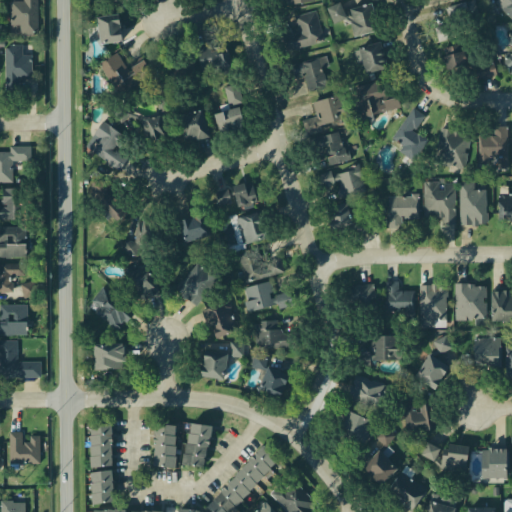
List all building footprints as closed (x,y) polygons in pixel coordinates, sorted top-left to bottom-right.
[(9,1),(9,26),(18,26),(19,37),(34,36),(34,31),(37,31),(36,0),(22,0),(22,1),(9,1)] [(443,6),(464,0),(475,0),(481,21),(457,27),(459,36),(436,42),(432,26),(447,22),(443,6)] [(511,0),(500,0),(504,3),(499,8),(511,19),(511,0)] [(325,7),(338,1),(345,15),(350,18),(347,8),(370,2),(378,29),(352,36),(348,21),(341,18),(332,22),(325,7)] [(294,15),(315,9),(324,40),(284,51),(280,36),(299,31),(294,15)] [(94,16),(117,12),(121,39),(98,43),(94,16)] [(356,46),(357,49),(353,50),(356,62),(360,61),(363,73),(386,67),(378,40),(356,46)] [(443,48),(444,53),(439,54),(443,70),(469,64),(473,79),(497,73),(493,58),(474,63),(469,42),(458,44),(443,48)] [(7,47),(4,47),(3,90),(17,91),(17,78),(31,78),(31,54),(21,54),(22,44),(7,43),(7,47)] [(194,47),(206,45),(207,50),(214,49),(215,52),(227,50),(231,72),(198,78),(194,47)] [(98,62),(116,51),(128,71),(130,70),(128,67),(142,58),(151,75),(118,95),(98,62)] [(304,76),(307,75),(306,71),(301,72),(302,75),(291,78),(288,64),(325,54),(328,65),(321,67),(326,86),(308,90),(304,76)] [(352,86),(361,117),(402,106),(394,74),(352,86)] [(211,112),(220,110),(218,106),(227,103),(222,86),(237,82),(242,101),(236,102),(243,125),(216,132),(211,112)] [(312,101),(341,93),(348,117),(319,125),(321,130),(304,135),(300,120),(316,116),(312,101)] [(138,119),(157,114),(158,117),(200,106),(208,136),(166,147),(163,135),(143,140),(138,119)] [(412,106),(425,115),(416,129),(413,127),(412,130),(416,133),(418,130),(427,136),(412,159),(394,147),(397,142),(391,137),(412,106)] [(100,120),(80,151),(98,163),(101,158),(118,169),(127,155),(116,148),(113,151),(110,149),(120,133),(100,120)] [(439,125),(472,133),(464,165),(471,166),(469,175),(430,166),(439,125)] [(507,125),(507,168),(478,167),(478,135),(493,135),(493,125),(507,125)] [(308,137),(338,129),(346,160),(327,165),(323,149),(311,152),(308,137)] [(0,145),(0,182),(9,182),(9,162),(34,162),(34,145),(0,145)] [(316,173),(331,169),(332,174),(344,171),(343,168),(358,164),(365,190),(339,197),(335,183),(319,187),(316,173)] [(93,195),(118,176),(137,201),(113,220),(93,195)] [(261,203),(255,181),(232,186),(238,209),(261,203)] [(423,181),(439,181),(439,189),(443,189),(443,181),(455,181),(455,224),(441,224),(441,216),(423,216),(423,181)] [(459,181),(458,225),(477,226),(477,223),(487,223),(487,212),(485,212),(485,189),(474,189),(474,181),(459,181)] [(209,190),(241,182),(246,202),(214,210),(209,190)] [(387,196),(411,196),(411,192),(419,193),(418,218),(402,217),(401,229),(387,228),(387,196)] [(497,193),(511,192),(511,225),(511,219),(498,219),(497,193)] [(14,194),(0,194),(0,216),(14,216),(14,194)] [(323,207),(346,201),(351,223),(374,217),(377,230),(358,235),(355,223),(328,228),(323,207)] [(169,207),(199,202),(206,238),(176,244),(169,207)] [(236,245),(263,241),(259,214),(233,218),(236,245)] [(220,222),(243,216),(249,244),(226,249),(220,222)] [(134,240),(123,240),(123,255),(146,256),(148,220),(142,219),(141,228),(135,227),(134,240)] [(31,224),(0,224),(0,247),(31,247),(31,224)] [(243,282),(283,273),(279,257),(261,261),(258,248),(237,252),(243,282)] [(29,262),(0,262),(0,288),(29,288),(29,262)] [(193,262),(215,281),(193,306),(171,287),(193,262)] [(145,264),(152,292),(129,298),(122,270),(145,264)] [(235,284),(269,275),(276,301),(241,310),(235,284)] [(384,279),(395,279),(395,289),(414,289),(414,314),(384,314),(384,279)] [(23,298),(36,296),(33,281),(20,284),(23,298)] [(344,285),(372,281),(375,298),(346,301),(344,285)] [(418,283),(447,284),(446,328),(418,327),(418,283)] [(454,283),(485,283),(485,317),(471,317),(471,319),(454,319),(454,283)] [(104,286),(128,309),(111,327),(87,304),(104,286)] [(488,289),(508,288),(508,291),(511,291),(511,319),(489,320),(488,289)] [(28,300),(0,300),(0,335),(28,335),(28,300)] [(196,314),(226,304),(234,329),(203,339),(196,314)] [(251,319),(280,313),(284,336),(255,342),(251,319)] [(432,340),(446,333),(453,347),(439,354),(432,355),(448,365),(434,387),(414,374),(427,353),(437,351),(432,340)] [(369,334),(399,334),(399,359),(370,360),(370,365),(353,366),(353,351),(369,351),(369,334)] [(473,337),(500,337),(499,366),(473,366),(473,337)] [(16,341),(0,341),(0,378),(37,378),(37,360),(16,360),(16,341)] [(230,343),(230,355),(248,355),(248,343),(230,343)] [(84,344),(117,344),(117,373),(85,373),(84,344)] [(197,350),(221,354),(217,379),(193,375),(197,350)] [(251,367),(264,370),(266,357),(253,354),(251,367)] [(262,355),(289,361),(281,392),(255,385),(262,355)] [(353,373),(346,399),(387,410),(394,384),(353,373)] [(401,392),(428,388),(434,428),(408,432),(401,392)] [(372,419),(362,444),(332,432),(342,407),(372,419)] [(156,422),(176,424),(171,470),(151,467),(156,422)] [(185,422),(205,424),(200,468),(180,465),(185,422)] [(85,423),(109,423),(109,465),(85,465),(85,423)] [(374,438),(385,447),(382,452),(388,456),(391,452),(386,448),(394,436),(382,427),(374,438)] [(34,437),(7,437),(7,464),(34,464),(34,437)] [(425,440),(418,454),(432,461),(437,452),(439,453),(438,471),(467,474),(470,443),(447,441),(446,448),(441,447),(441,451),(438,449),(439,447),(425,440)] [(248,444),(267,461),(225,511),(207,511),(199,505),(248,444)] [(480,449),(480,478),(506,478),(506,447),(491,447),(491,445),(486,445),(486,449),(480,449)] [(377,448),(396,467),(378,485),(359,466),(377,448)] [(424,486),(425,489),(410,510),(384,491),(400,468),(424,486)] [(87,472),(108,472),(108,504),(87,504),(87,472)] [(285,511),(269,495),(292,474),(317,501),(305,511),(285,511)] [(511,493),(511,511),(500,511),(502,493),(511,493)] [(422,511),(427,498),(455,506),(453,511),(422,511)] [(0,500),(0,511),(23,511),(23,500),(0,500)] [(250,511),(259,503),(268,511),(250,511)]
